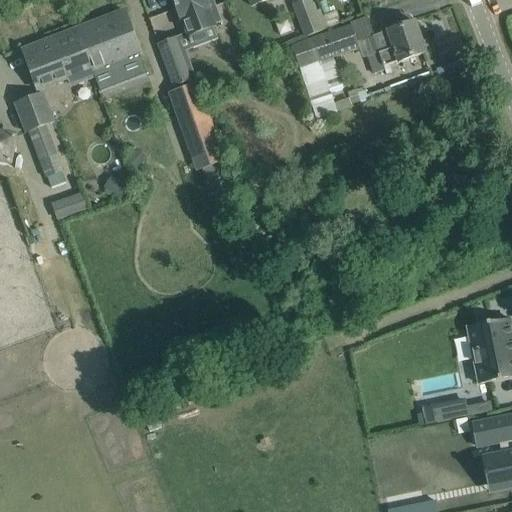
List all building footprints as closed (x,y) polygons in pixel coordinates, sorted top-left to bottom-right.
[(172,0),(181,20),(182,20),(188,37),(216,27),(215,25),(221,22),(212,0),(172,0)] [(294,7),(307,38),(322,32),(309,1),(294,7)] [(124,11),(73,31),(80,51),(84,50),(95,78),(117,70),(118,69),(142,60),(143,60),(132,30),(124,11)] [(374,37),(367,18),(350,24),(350,27),(291,46),(303,80),(304,79),(310,97),(309,98),(317,120),(336,114),(353,108),(352,105),(368,100),(365,89),(357,91),(357,90),(348,93),(350,99),(333,105),(319,62),(358,49),(356,44),(373,39),(373,37),(374,37)] [(396,29),(374,37),(373,37),(373,39),(379,54),(367,58),(372,75),(384,71),(384,67),(399,62),(399,63),(426,54),(415,23),(396,29)] [(23,51),(31,69),(39,91),(70,79),(73,86),(95,78),(84,50),(80,51),(73,31),(23,51)] [(158,45),(174,88),(206,78),(202,67),(188,73),(176,38),(158,45)] [(225,163),(197,84),(168,94),(196,173),(225,163)] [(13,105),(24,134),(29,133),(46,179),(63,173),(47,126),(54,123),(43,94),(13,105)] [(19,135),(0,131),(0,164),(13,167),(19,135)] [(137,147),(127,159),(137,168),(147,156),(137,147)] [(121,198),(129,186),(112,175),(104,187),(121,198)] [(58,220),(87,210),(83,197),(54,207),(58,220)] [(491,324),(467,329),(479,385),(511,378),(511,327),(510,320),(505,321),(504,318),(490,321),(491,324)] [(412,390),(401,362),(381,370),(377,361),(361,368),(382,422),(405,413),(398,395),(412,390)] [(435,411),(424,413),(427,427),(470,418),(467,401),(434,407),(435,411)] [(492,406),(481,408),(482,416),(494,414),(492,406)] [(511,414),(475,422),(479,446),(500,442),(502,453),(483,456),(490,492),(508,488),(511,487),(511,414)] [(423,504),(424,511),(437,511),(437,510),(436,502),(423,504)]
